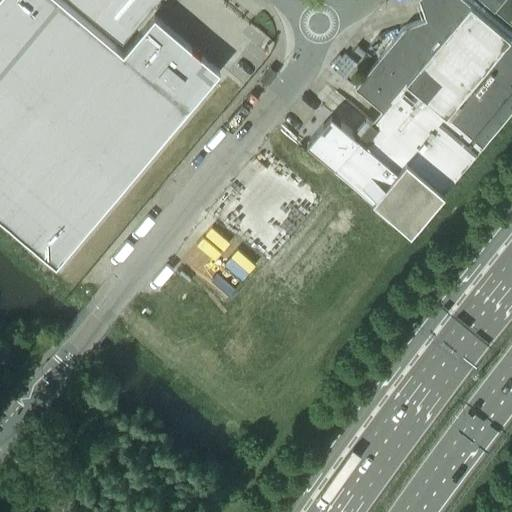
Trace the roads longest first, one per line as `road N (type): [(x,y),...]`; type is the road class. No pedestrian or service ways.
road 1 (unclassified): [(0,431),(302,71),(321,21)]
road 2 (motorway): [(511,222),(292,511)]
road 3 (primary): [(511,259),(319,511)]
road 4 (primary): [(404,511),(511,366)]
